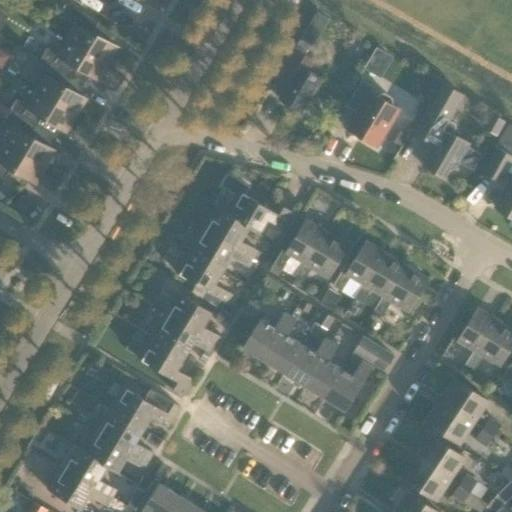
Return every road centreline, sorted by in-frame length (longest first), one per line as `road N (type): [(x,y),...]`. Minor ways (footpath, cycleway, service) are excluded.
road 1 (residential): [(479,245),(406,195),(162,127)]
road 2 (residential): [(318,511),(479,245)]
road 3 (residential): [(78,265),(162,127)]
road 4 (unclassified): [(0,395),(78,265)]
road 5 (residential): [(162,127),(238,0)]
